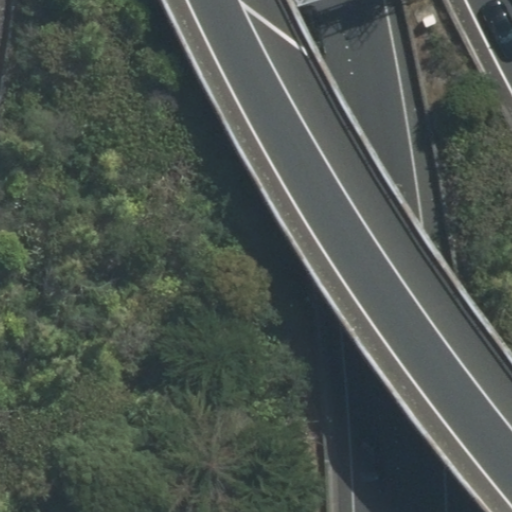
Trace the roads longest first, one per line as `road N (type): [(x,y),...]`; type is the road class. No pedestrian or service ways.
road 1 (motorway): [(511,449),(444,362),(319,163),(237,0)]
road 2 (motorway): [(338,0),(384,293),(403,511)]
